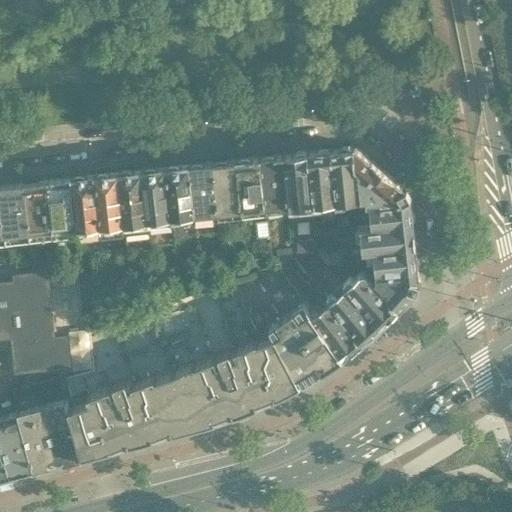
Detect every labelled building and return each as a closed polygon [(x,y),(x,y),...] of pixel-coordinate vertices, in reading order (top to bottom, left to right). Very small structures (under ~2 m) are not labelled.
[(351,146),(330,148),(335,202),(336,206),(345,205),(345,201),(357,200),(351,146)] [(409,190),(355,146),(351,146),(357,200),(365,199),(366,206),(411,201),(409,190)] [(330,148),(308,151),(307,151),(313,204),(313,209),(322,208),(321,203),(335,202),(330,148)] [(307,151),(285,153),(283,153),(289,209),(289,211),(298,210),(298,206),(313,204),(307,151)] [(283,153),(261,156),(259,156),(266,211),(289,209),(283,153)] [(259,156),(237,158),(236,158),(242,214),(266,211),(259,156)] [(236,158),(213,161),(212,161),(218,216),(242,214),(236,158)] [(212,161),(190,163),(188,163),(194,219),(218,216),(212,161)] [(188,163),(164,166),(170,221),(194,219),(188,163)] [(170,221),(164,166),(142,169),(148,224),(148,223),(170,221)] [(148,224),(142,169),(119,171),(125,226),(126,235),(149,233),(148,223),(148,224)] [(125,226),(119,171),(94,174),(101,229),(125,226)] [(94,174),(72,176),(78,231),(101,229),(94,174)] [(78,231),(72,176),(47,179),(54,236),(78,233),(78,231)] [(47,179),(24,182),(30,238),(54,236),(47,179)] [(24,182),(0,185),(0,184),(0,188),(6,240),(30,238),(24,182)] [(411,201),(366,206),(367,214),(370,214),(372,227),(413,223),(411,201)] [(413,223),(372,227),(355,229),(355,238),(360,238),(361,251),(365,250),(415,245),(413,223)] [(311,234),(294,239),(299,256),(316,250),(311,234)] [(415,245),(365,250),(366,260),(373,259),(375,272),(418,267),(415,245)] [(292,247),(277,248),(278,258),(293,256),(292,247)] [(330,250),(330,263),(343,263),(343,250),(330,250)] [(316,255),(303,265),(312,275),(324,265),(316,255)] [(247,262),(237,263),(238,274),(248,273),(247,262)] [(202,267),(193,268),(194,281),(203,280),(202,267)] [(397,309),(418,287),(419,286),(420,286),(420,284),(420,283),(419,281),(418,267),(375,272),(376,279),(372,283),(397,309)] [(397,309),(372,283),(363,273),(358,273),(351,279),(348,277),(342,282),(345,285),(381,326),(397,309)] [(0,335),(14,335),(18,369),(66,364),(63,337),(52,338),(44,274),(15,276),(16,282),(0,283),(0,335)] [(381,326),(345,285),(335,293),(333,291),(326,296),(362,341),(381,326)] [(155,289),(145,290),(146,300),(147,299),(148,309),(157,307),(155,289)] [(109,291),(110,304),(121,303),(119,290),(109,291)] [(362,341),(326,296),(325,294),(315,302),(317,304),(309,310),(343,357),(362,341)] [(95,297),(96,301),(97,310),(110,309),(108,296),(95,297)] [(300,383),(324,370),(343,357),(309,310),(309,309),(306,311),(301,303),(296,307),(301,315),(300,316),(294,308),(277,320),(282,328),(280,329),(275,322),(270,326),(274,334),(258,340),(258,339),(235,348),(238,356),(234,357),(230,347),(219,352),(222,361),(218,363),(215,355),(196,363),(195,361),(156,376),(155,373),(133,382),(133,384),(129,386),(126,376),(114,381),(118,391),(113,393),(110,384),(89,393),(90,397),(71,405),(84,455),(113,447),(208,422),(231,414),(278,395),(300,383)] [(27,373),(18,374),(20,389),(29,387),(27,373)] [(80,456),(67,407),(65,399),(42,405),(57,462),(80,456)] [(42,405),(19,411),(34,468),(57,462),(42,405)] [(19,411),(0,416),(0,432),(11,475),(34,468),(19,411)] [(0,432),(0,477),(11,475),(0,432)]
